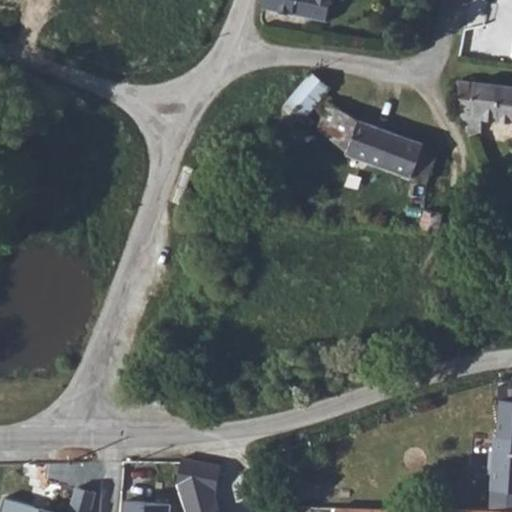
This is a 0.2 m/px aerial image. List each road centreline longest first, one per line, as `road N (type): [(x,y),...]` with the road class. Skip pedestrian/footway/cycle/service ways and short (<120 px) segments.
road 1 (unclassified): [(511,364),(477,364),(274,429),(119,438)]
road 2 (unclassified): [(77,437),(184,117)]
road 3 (residential): [(229,50),(404,74),(436,66)]
road 4 (residential): [(184,117),(0,55)]
